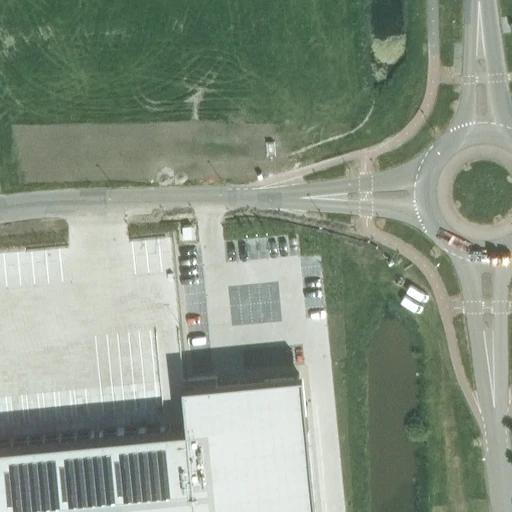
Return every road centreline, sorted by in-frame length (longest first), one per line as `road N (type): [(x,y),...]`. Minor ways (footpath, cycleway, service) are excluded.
road 1 (unclassified): [(258,199),(0,212)]
road 2 (unclassified): [(471,248),(478,359),(498,454)]
road 3 (unclassified): [(498,454),(503,247)]
road 4 (unclassified): [(258,199),(429,211)]
road 5 (unclassified): [(428,177),(258,199)]
road 6 (tertiary): [(472,0),(465,136)]
road 7 (tertiary): [(501,135),(486,0)]
